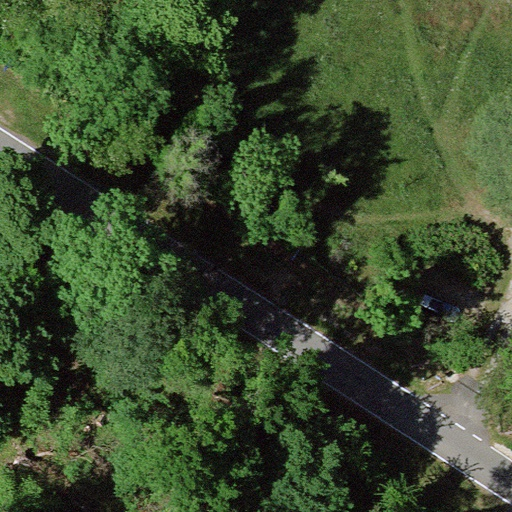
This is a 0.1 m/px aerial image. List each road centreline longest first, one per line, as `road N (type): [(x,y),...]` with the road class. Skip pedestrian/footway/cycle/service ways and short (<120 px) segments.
road 1 (residential): [(0,152),(511,485)]
road 2 (track): [(433,432),(481,367),(511,285)]
